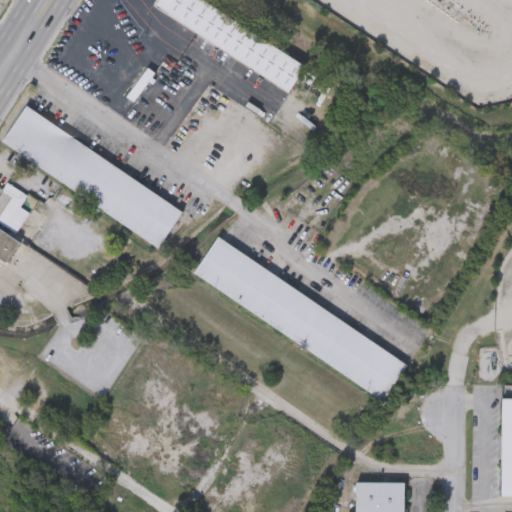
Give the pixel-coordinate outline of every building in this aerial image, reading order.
[(155,0),(205,0),(302,65),(285,92),(153,4),(155,0)] [(482,60),(500,73),(508,62),(490,49),(482,60)] [(181,211),(156,247),(0,141),(24,105),(181,211)] [(28,212),(15,232),(0,222),(0,193),(7,182),(27,195),(20,207),(28,212)] [(0,227),(20,241),(6,262),(0,258),(0,227)] [(217,235),(406,363),(381,400),(193,272),(217,235)] [(511,496),(500,496),(501,397),(511,397),(511,496)] [(354,511),(355,481),(404,482),(403,511),(354,511)]
